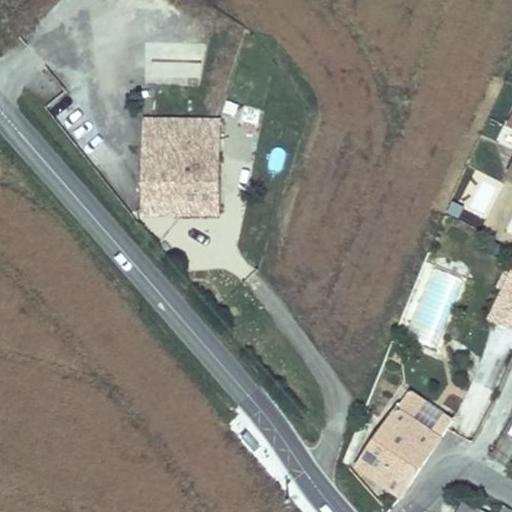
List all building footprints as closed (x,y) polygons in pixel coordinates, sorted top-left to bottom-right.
[(146,80),(204,80),(204,43),(145,43),(146,80)] [(220,123),(142,122),(141,138),(220,138),(220,123)] [(220,138),(141,138),(142,160),(219,160),(220,138)] [(219,160),(142,160),(140,218),(219,219),(219,160)] [(511,335),(511,277),(511,278),(505,275),(497,292),(504,295),(489,325),(511,335)] [(408,395),(397,414),(440,441),(452,421),(408,395)] [(440,441),(397,414),(357,471),(400,500),(440,441)] [(478,511),(461,503),(457,511),(478,511)]
